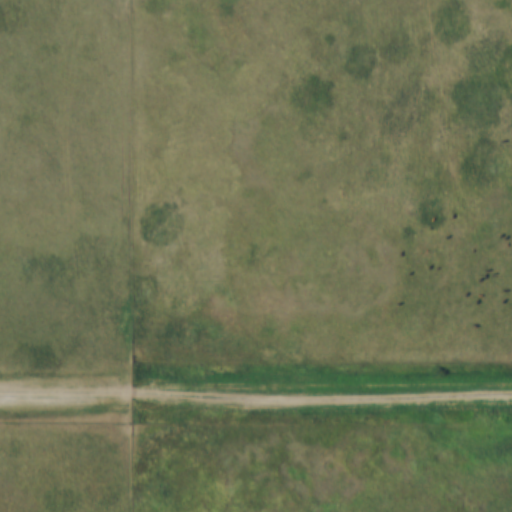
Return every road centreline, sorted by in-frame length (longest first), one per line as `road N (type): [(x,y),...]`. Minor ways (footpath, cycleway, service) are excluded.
road 1 (track): [(511,393),(0,391)]
road 2 (track): [(137,511),(137,0)]
